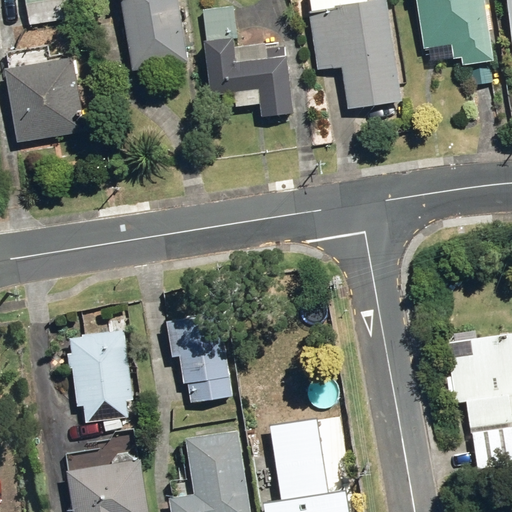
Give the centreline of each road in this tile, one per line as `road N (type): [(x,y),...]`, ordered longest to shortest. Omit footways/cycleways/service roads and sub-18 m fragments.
road 1 (residential): [(0,264),(363,207)]
road 2 (residential): [(363,207),(415,511)]
road 3 (residential): [(363,207),(511,184)]
